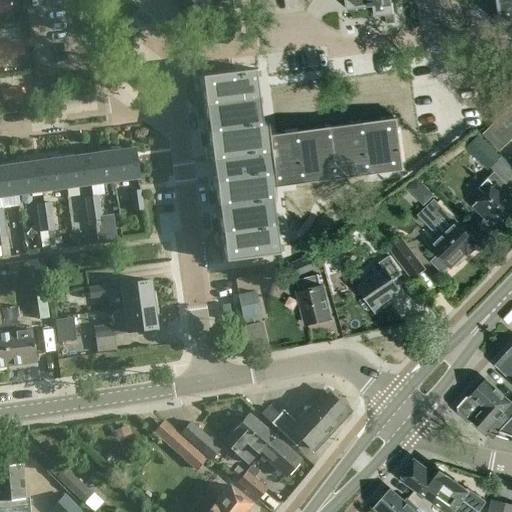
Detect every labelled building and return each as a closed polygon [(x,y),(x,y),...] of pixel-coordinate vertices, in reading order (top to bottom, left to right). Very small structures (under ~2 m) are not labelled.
[(345,0),(346,8),(347,10),(373,6),(375,17),(385,15),(386,25),(395,23),(394,18),(394,14),(392,3),(386,4),(385,0),(345,0)] [(511,0),(496,0),(500,26),(511,23),(511,0)] [(0,11),(10,10),(8,1),(0,1),(0,11)] [(23,42),(9,44),(10,56),(24,55),(23,42)] [(0,45),(0,57),(10,56),(9,44),(0,45)] [(436,81),(437,55),(415,54),(414,80),(436,81)] [(259,69),(195,78),(197,93),(203,92),(207,121),(201,122),(203,134),(209,133),(211,148),(205,149),(206,162),(212,161),(215,180),(209,181),(211,193),(216,192),(218,207),(213,208),(214,220),(220,220),(222,234),(216,235),(218,248),(224,247),(226,261),(284,254),(275,188),(404,171),(397,119),(268,136),(259,69)] [(1,91),(2,100),(22,98),(21,89),(1,91)] [(511,130),(500,118),(482,135),(496,149),(511,134),(511,130)] [(498,157),(486,145),(478,138),(468,147),(488,167),(498,157)] [(121,146),(109,148),(114,181),(138,178),(134,148),(121,150),(121,146)] [(114,181),(109,148),(98,150),(98,153),(86,155),(90,185),(114,181)] [(66,188),(90,185),(86,155),(73,157),(73,153),(61,155),(66,188)] [(41,191),(66,188),(61,155),(49,156),(50,160),(37,162),(41,191)] [(17,195),(41,191),(37,162),(25,163),(25,160),(13,162),(17,195)] [(0,197),(17,195),(13,162),(1,163),(2,167),(0,166),(0,197)] [(510,189),(493,171),(477,188),(485,196),(472,208),(484,220),(481,224),(492,235),(502,225),(505,226),(509,226),(511,223),(511,220),(510,217),(511,214),(511,201),(505,195),(510,189)] [(133,211),(142,210),(140,190),(130,191),(133,211)] [(93,212),(99,211),(97,196),(85,198),(87,210),(93,209),(93,212)] [(457,266),(463,259),(462,255),(464,253),(466,255),(476,245),(442,210),(433,200),(416,216),(438,238),(430,246),(438,254),(431,262),(441,272),(448,265),(450,267),(452,264),(457,266)] [(49,203),(37,205),(39,219),(51,217),(49,203)] [(89,225),(101,224),(99,211),(93,212),(93,209),(87,210),(89,225)] [(53,231),(51,217),(39,219),(41,233),(53,231)] [(426,270),(401,238),(387,249),(412,281),(426,270)] [(338,264),(334,249),(320,253),(324,267),(338,264)] [(297,277),(322,266),(318,254),(292,265),(297,277)] [(401,295),(391,280),(401,273),(388,256),(376,264),(380,271),(357,286),(373,309),(374,308),(376,311),(401,295)] [(88,271),(90,283),(110,280),(108,267),(88,271)] [(304,324),(330,318),(322,286),(320,287),(317,275),(296,280),(299,292),(297,293),(304,324)] [(120,284),(123,309),(156,304),(155,293),(151,293),(150,280),(120,284)] [(109,296),(108,286),(88,289),(89,299),(109,296)] [(260,319),(254,290),(236,294),(242,323),(260,319)] [(123,309),(127,333),(156,329),(155,316),(158,316),(156,304),(123,309)] [(58,342),(74,340),(71,319),(55,321),(58,342)] [(36,363),(31,330),(20,332),(19,325),(2,328),(7,367),(36,363)] [(95,338),(115,336),(113,326),(94,329),(95,338)] [(511,348),(495,366),(507,377),(507,378),(511,382),(511,348)] [(458,405),(459,413),(467,421),(473,421),(485,433),(511,442),(511,400),(510,403),(486,380),(471,396),(466,396),(458,405)] [(311,450),(346,412),(323,391),(294,422),(282,410),(277,415),(270,408),(262,416),(295,446),(301,440),(311,450)] [(272,435),(272,434),(249,414),(224,443),(248,464),(257,453),(260,456),(257,454),(273,436),(272,435)] [(191,424),(181,435),(211,461),(221,449),(191,424)] [(300,459),(273,436),(257,454),(260,456),(284,477),(300,459)] [(176,452),(196,470),(205,461),(184,442),(176,452)] [(478,511),(486,502),(467,489),(466,492),(458,486),(443,476),(443,472),(438,468),(434,469),(429,466),(426,470),(417,465),(415,464),(413,464),(410,467),(400,482),(441,510),(440,511),(441,511),(478,511)] [(0,511),(28,511),(27,498),(24,498),(21,466),(0,468),(0,511)] [(236,483),(257,500),(264,491),(257,485),(259,483),(254,478),(259,472),(251,466),(245,473),(236,483)] [(236,483),(245,473),(238,467),(229,477),(236,483)] [(55,477),(83,502),(92,492),(64,468),(55,477)] [(244,511),(251,504),(229,486),(211,508),(201,500),(191,511),(244,511)] [(405,502),(391,490),(374,509),(377,511),(419,511),(417,510),(417,509),(407,500),(405,502)] [(81,511),(64,495),(49,511),(50,511),(81,511)] [(491,511),(511,511),(511,505),(494,501),(491,511)]
